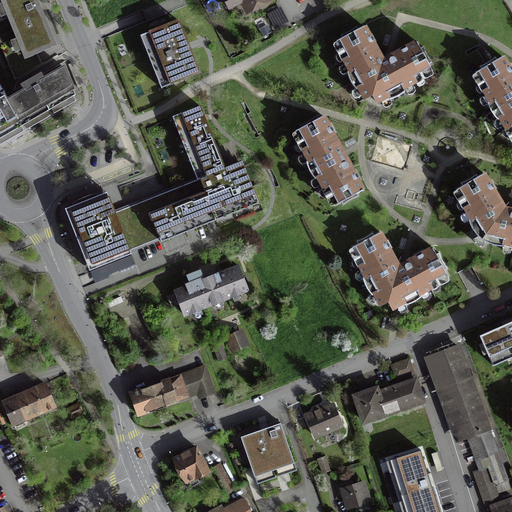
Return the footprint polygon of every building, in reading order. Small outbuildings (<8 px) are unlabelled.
[(0,0),(25,58),(54,46),(39,8),(35,0),(0,0)] [(224,0),(229,9),(242,2),(248,12),(250,11),(252,13),(257,10),(257,7),(268,1),(267,0),(224,0)] [(162,91),(201,75),(189,47),(179,22),(140,38),(162,91)] [(387,98),(389,100),(395,98),(401,95),(406,91),(404,89),(415,83),(412,78),(419,75),(422,79),(431,74),(429,72),(431,71),(428,65),(431,64),(426,56),(423,48),(420,50),(417,44),(407,48),(406,46),(398,50),(399,53),(397,54),(397,55),(399,54),(403,62),(382,74),(376,72),(364,51),(373,46),(373,48),(374,47),(373,45),(375,43),(371,35),(368,37),(363,28),(357,31),(356,28),(348,33),(340,36),(342,39),(336,43),(337,45),(335,46),(340,55),(344,52),(348,59),(343,61),(349,72),(347,73),(350,82),(352,86),(356,90),(358,89),(364,100),(372,96),(376,104),(381,101),(387,98)] [(511,94),(504,81),(511,76),(511,74),(511,68),(510,65),(507,67),(502,58),(496,61),(494,59),(488,64),(479,68),(481,70),(475,74),(476,76),(474,77),(479,86),(484,83),(488,90),(483,92),(490,103),(487,104),(489,110),(492,115),(497,121),(500,119),(506,130),(510,127),(511,130),(511,135),(510,137),(511,140),(511,94)] [(0,137),(75,96),(63,68),(43,79),(42,77),(40,75),(23,86),(25,90),(7,100),(5,96),(0,98),(0,137)] [(72,210),(69,212),(72,219),(69,220),(79,246),(84,260),(87,259),(90,267),(94,265),(95,269),(124,257),(123,254),(159,239),(160,243),(258,204),(247,176),(237,180),(239,187),(230,190),(230,188),(227,189),(223,179),(217,164),(215,165),(213,159),(215,159),(209,145),(207,145),(205,140),(207,139),(203,127),(200,128),(197,119),(203,117),(199,107),(172,118),(196,180),(167,192),(114,213),(110,204),(107,205),(104,198),(101,199),(100,195),(98,196),(97,194),(94,194),(91,195),(87,197),(83,198),(79,200),(76,202),(71,204),(72,206),(70,207),(72,210)] [(355,171),(352,173),(352,171),(351,172),(352,173),(344,177),(333,158),(324,140),(332,136),(332,137),(333,137),(332,136),(335,134),(330,125),(328,126),(323,117),(316,121),(315,118),(308,122),(300,126),(301,129),(295,132),(296,134),(294,135),(299,144),(303,142),(307,148),(302,151),(308,162),(306,163),(307,169),(311,174),(315,180),(317,179),(323,189),(328,187),(331,194),(327,196),(331,205),(333,204),(335,206),(341,203),(342,205),(350,200),(357,197),(356,194),(362,191),(357,182),(360,180),(355,171)] [(353,138),(343,143),(346,148),(355,143),(353,138)] [(511,221),(497,218),(485,197),(493,193),(494,194),(494,193),(493,191),(495,189),(491,182),(488,183),(483,174),(477,178),(475,175),(468,181),(460,184),(462,187),(456,190),(457,192),(455,194),(460,202),(465,200),(469,206),(464,209),(471,219),(468,221),(471,227),(474,233),(478,237),(481,240),(488,244),(494,246),(503,247),(504,244),(511,246),(511,221)] [(396,307),(403,303),(404,306),(411,303),(417,300),(421,296),(420,294),(431,288),(428,284),(435,280),(437,285),(446,280),(445,278),(447,277),(444,270),(447,269),(441,261),(438,254),(436,255),(432,249),(423,254),(422,251),(414,255),(415,258),(413,260),(414,260),(419,268),(398,279),(392,277),(380,256),(388,252),(389,253),(390,253),(388,250),(391,249),(387,241),(384,242),(379,233),(373,236),(371,234),(365,238),(356,242),(358,245),(351,248),(353,250),(351,251),(355,260),(360,257),(364,264),(359,267),(365,277),(362,279),(364,285),(367,289),(372,296),(374,294),(380,305),(388,301),(392,309),(396,307)] [(401,239),(397,249),(403,250),(406,240),(401,239)] [(242,278),(238,267),(203,281),(203,280),(197,282),(197,280),(184,285),(185,288),(174,292),(179,304),(183,316),(247,290),(242,278)] [(154,307),(140,313),(152,341),(165,335),(154,307)] [(511,356),(511,319),(506,322),(477,335),(491,366),(511,356)] [(110,325),(121,353),(134,347),(123,320),(110,325)] [(244,347),(238,332),(228,336),(234,351),(244,347)] [(213,347),(218,361),(226,358),(220,344),(213,347)] [(472,447),(477,460),(481,470),(474,473),(480,490),(486,506),(500,501),(498,494),(509,489),(500,464),(496,453),(458,347),(430,357),(461,441),(469,438),(472,447)] [(38,352),(32,357),(40,366),(46,362),(38,352)] [(363,422),(423,402),(408,360),(391,366),(395,376),(401,374),(404,384),(378,393),(376,388),(369,391),(367,385),(359,388),(361,394),(354,396),(363,422)] [(148,387),(147,388),(129,394),(137,415),(190,396),(191,400),(198,398),(199,399),(214,393),(204,367),(154,385),(153,385),(148,387)] [(3,404),(12,426),(54,407),(44,385),(23,394),(23,395),(3,404)] [(341,425),(333,406),(322,410),(321,409),(314,412),(314,414),(305,417),(314,437),(341,425)] [(81,412),(79,407),(68,412),(70,417),(81,412)] [(281,422),(238,438),(257,487),(299,470),(281,422)] [(199,483),(196,478),(208,471),(195,448),(173,459),(189,489),(199,483)] [(440,511),(420,449),(389,459),(406,511),(440,511)] [(317,460),(322,474),(329,471),(324,457),(317,460)] [(229,479),(236,475),(228,461),(221,464),(229,479)] [(227,495),(234,492),(220,465),(213,469),(227,495)] [(363,483),(341,490),(346,507),(368,500),(363,483)] [(511,511),(511,499),(490,507),(491,511),(511,511)] [(249,511),(243,500),(223,511),(221,507),(211,511),(249,511)]
